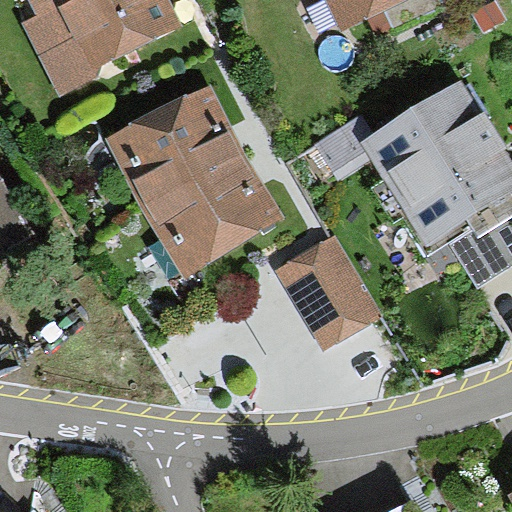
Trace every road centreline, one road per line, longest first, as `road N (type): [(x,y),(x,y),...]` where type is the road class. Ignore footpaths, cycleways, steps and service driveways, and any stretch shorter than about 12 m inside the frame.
road 1 (residential): [(511,389),(347,429),(169,434)]
road 2 (residential): [(169,434),(0,410)]
